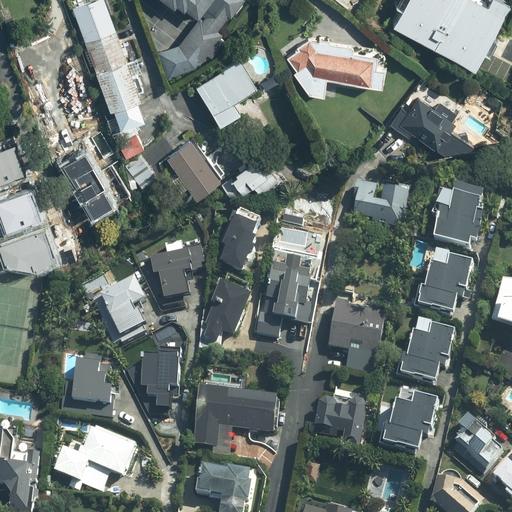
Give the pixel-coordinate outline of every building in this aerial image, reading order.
[(126,46),(122,47),(106,4),(110,3),(108,0),(79,0),(81,5),(73,8),(111,113),(114,112),(116,117),(107,121),(120,158),(145,149),(136,134),(139,133),(136,126),(145,123),(138,103),(142,101),(139,93),(144,91),(137,73),(132,75),(128,62),(140,58),(133,39),(124,42),(126,46)] [(221,39),(223,35),(219,32),(228,19),(231,20),(244,0),(160,0),(176,11),(178,8),(185,13),(187,11),(198,19),(178,46),(160,52),(169,78),(198,68),(207,56),(212,59),(225,41),(221,39)] [(481,0),(403,0),(392,22),(471,65),(504,0),(483,0),(483,1),(481,0)] [(367,24),(361,31),(382,50),(388,43),(367,24)] [(382,68),(384,51),(377,50),(377,48),(349,45),(303,39),(284,58),(293,71),(290,73),(304,94),(319,96),(320,80),(384,87),(386,68),(382,68)] [(68,79),(50,48),(22,64),(43,101),(36,105),(47,123),(54,118),(55,121),(83,105),(68,79)] [(286,90),(276,73),(255,85),(239,60),(195,86),(219,126),(240,113),(242,112),(254,132),(269,123),(259,106),(286,90)] [(432,108),(416,97),(413,101),(410,98),(406,103),(410,106),(406,111),(399,107),(387,123),(406,137),(408,133),(435,153),(443,142),(447,144),(454,135),(451,133),(446,130),(451,123),(448,120),(459,106),(443,94),(432,108)] [(0,141),(0,175),(24,167),(13,137),(0,141)] [(191,139),(166,158),(196,199),(221,181),(191,139)] [(64,168),(93,218),(115,206),(86,155),(64,168)] [(231,199),(249,185),(257,195),(275,181),(261,164),(257,167),(252,160),(220,185),(231,199)] [(374,191),(354,187),(348,222),(370,226),(370,229),(401,234),(407,200),(380,196),(378,209),(371,208),(374,191)] [(0,234),(42,220),(31,190),(0,200),(0,234)] [(472,253),(474,246),(478,247),(485,222),(479,220),(484,203),(458,197),(451,221),(440,218),(434,244),(472,253)] [(251,266),(256,254),(252,252),(259,235),(239,228),(241,222),(234,219),(222,250),(225,252),(219,267),(243,277),(248,265),(251,266)] [(0,244),(0,249),(7,268),(36,272),(62,262),(48,226),(0,244)] [(162,240),(167,248),(181,239),(177,231),(162,240)] [(134,255),(139,262),(153,253),(149,246),(134,255)] [(186,251),(146,265),(166,321),(185,314),(182,304),(192,301),(185,281),(195,277),(186,251)] [(467,297),(473,271),(436,262),(428,294),(420,292),(416,309),(454,318),(458,304),(464,305),(466,297),(467,297)] [(106,276),(110,284),(125,275),(120,267),(106,276)] [(296,327),(299,314),(296,314),(297,309),(306,311),(312,277),(274,270),(265,318),(261,317),(257,336),(279,340),(282,324),(296,327)] [(91,302),(114,352),(155,333),(145,311),(132,317),(130,313),(147,305),(136,281),(123,287),(91,302)] [(511,285),(504,284),(492,327),(511,333),(511,285)] [(215,305),(217,306),(207,330),(210,331),(205,342),(218,348),(223,337),(234,342),(251,301),(222,289),(215,305)] [(386,317),(350,311),(350,308),(337,305),(330,350),(379,358),(386,317)] [(449,365),(456,339),(418,330),(410,362),(402,360),(398,377),(437,386),(440,372),(447,374),(449,365)] [(127,370),(152,416),(172,417),(174,395),(182,396),(186,346),(163,345),(162,356),(144,354),(144,361),(127,370)] [(114,407),(112,407),(113,393),(105,393),(106,384),(110,384),(111,371),(102,370),(103,362),(87,360),(86,369),(79,369),(76,389),(69,389),(68,401),(63,401),(61,415),(113,420),(114,407)] [(278,403),(202,395),(196,450),(219,453),(221,434),(274,440),(278,403)] [(433,435),(439,410),(401,400),(393,432),(385,430),(381,447),(420,456),(423,442),(430,444),(432,435),(433,435)] [(345,449),(360,453),(368,413),(365,408),(361,406),(354,405),(349,410),(349,414),(338,412),(338,409),(335,406),(328,405),(324,406),(321,408),(317,429),(312,428),(310,436),(346,443),(345,449)] [(459,430),(464,435),(455,445),(459,448),(455,452),(483,477),(501,456),(492,448),(496,443),(468,420),(459,430)] [(173,426),(161,425),(160,434),(172,435),(173,426)] [(103,496),(111,476),(126,483),(138,454),(95,437),(84,463),(66,455),(57,477),(74,484),(72,490),(80,493),(82,488),(103,496)] [(12,511),(35,511),(44,461),(18,457),(21,442),(0,438),(0,489),(4,491),(13,502),(12,511)] [(319,468),(308,466),(305,483),(316,485),(319,468)] [(511,470),(509,467),(501,476),(501,475),(494,482),(511,498),(511,470)] [(221,511),(244,511),(246,504),(249,505),(252,488),(249,488),(251,476),(229,472),(229,475),(203,471),(198,499),(223,503),(221,511)] [(453,475),(445,477),(440,481),(433,506),(440,511),(480,511),(485,507),(464,487),(462,485),(459,478),(453,475)]
